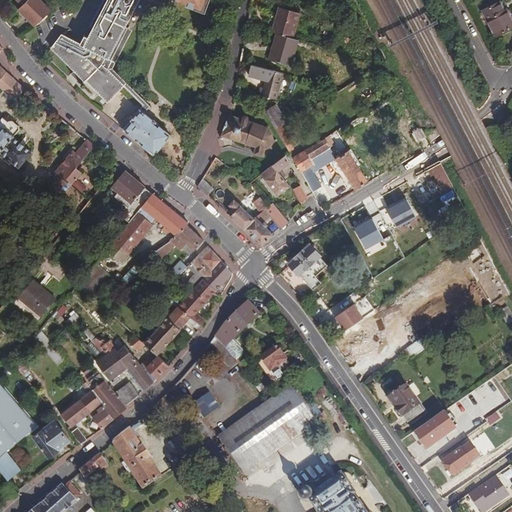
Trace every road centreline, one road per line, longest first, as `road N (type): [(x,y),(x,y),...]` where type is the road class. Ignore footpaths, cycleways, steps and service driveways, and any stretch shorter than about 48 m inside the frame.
road 1 (residential): [(256,266),(188,359),(22,511)]
road 2 (residential): [(435,511),(256,266)]
road 3 (residential): [(256,266),(292,235),(425,159),(501,95)]
road 4 (residential): [(183,197),(30,71),(0,31)]
road 5 (residential): [(245,0),(230,82),(183,197)]
